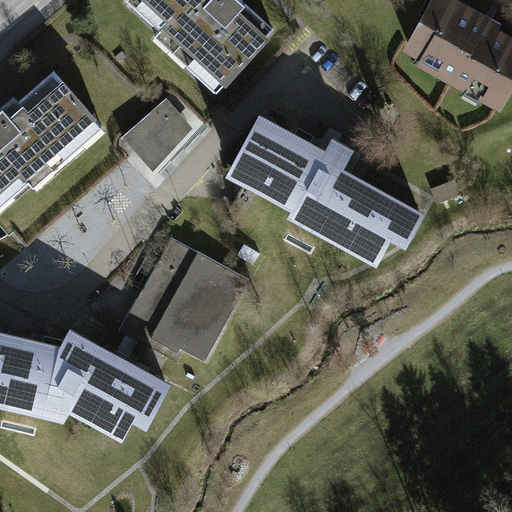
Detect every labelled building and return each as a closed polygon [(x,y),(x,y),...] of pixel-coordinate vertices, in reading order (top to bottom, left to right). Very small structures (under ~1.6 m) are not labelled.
[(130,0),(162,30),(157,36),(215,91),(272,31),(238,0),(130,0)] [(491,17),(458,0),(430,0),(403,51),(420,61),(416,67),(501,113),(511,92),(511,36),(499,29),(502,24),(491,17)] [(122,52),(114,58),(120,65),(128,58),(122,52)] [(12,99),(0,109),(0,217),(32,189),(37,194),(105,133),(52,75),(18,106),(12,99)] [(166,100),(123,138),(152,170),(191,129),(166,100)] [(305,140),(258,115),(224,179),(283,211),(288,214),(285,218),(377,267),(391,242),(405,249),(424,214),(342,171),(353,150),(331,139),(325,151),(305,140)] [(456,180),(430,189),(435,205),(461,195),(456,180)] [(248,283),(170,242),(143,295),(125,328),(203,370),(248,283)] [(178,385),(74,330),(66,349),(76,414),(127,443),(138,424),(154,431),(178,385)] [(76,414),(66,349),(0,331),(0,406),(69,425),(76,414)]
